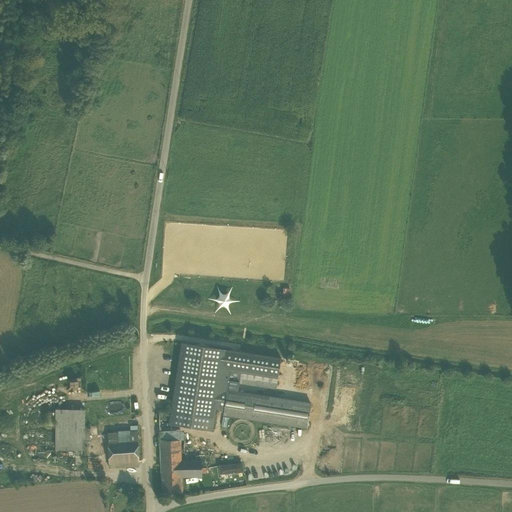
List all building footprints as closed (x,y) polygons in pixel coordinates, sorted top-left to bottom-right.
[(508,289),(511,248),(511,206),(502,205),(493,288),(508,289)] [(214,419),(215,409),(222,369),(225,350),(181,343),(170,412),(214,419)] [(225,350),(222,369),(229,371),(239,372),(277,378),(280,358),(225,350)] [(226,390),(229,371),(222,369),(215,409),(223,410),(226,390)] [(238,382),(238,380),(239,372),(229,371),(226,390),(236,392),(238,382)] [(277,378),(239,372),(238,380),(276,386),(277,378)] [(236,392),(226,390),(223,410),(223,414),(307,427),(310,403),(236,392)] [(429,393),(403,392),(403,403),(429,403),(429,393)] [(55,450),(84,449),(84,410),(56,410),(55,450)] [(212,431),(214,419),(170,412),(168,424),(212,431)] [(139,462),(137,426),(134,426),(134,432),(107,433),(108,463),(139,462)] [(160,441),(162,493),(182,493),(182,477),(181,461),(180,440),(160,441)] [(201,476),(201,473),(201,468),(201,460),(181,461),(182,477),(201,476)] [(244,472),(243,463),(219,463),(219,473),(244,472)]
